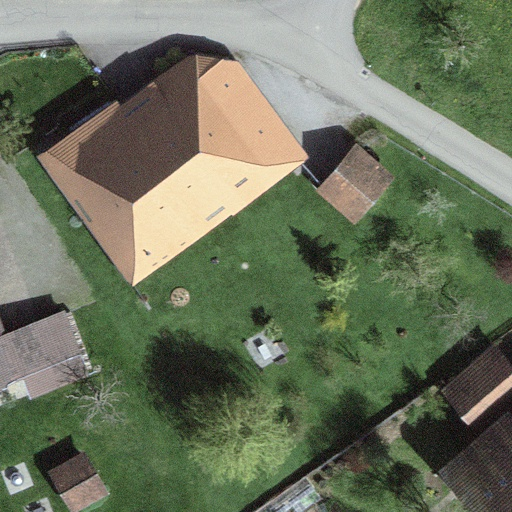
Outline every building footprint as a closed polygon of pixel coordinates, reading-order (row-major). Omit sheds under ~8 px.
[(46,175),(135,303),(313,177),(250,85),(201,73),(46,175)] [(351,214),(389,174),(359,146),(321,186),(351,214)] [(0,381),(71,354),(54,311),(0,331),(0,381)] [(511,372),(493,348),(446,386),(474,422),(511,391),(511,372)] [(511,511),(511,449),(466,491),(485,511),(511,511)]
